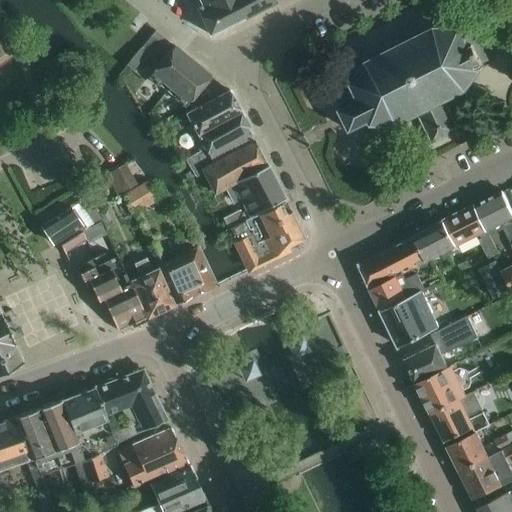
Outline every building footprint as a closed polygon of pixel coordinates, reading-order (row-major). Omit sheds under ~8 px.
[(198,0),(200,4),(195,7),(209,33),(243,16),(235,0),(198,0)] [(235,0),(243,16),(273,1),(272,0),(235,0)] [(464,34),(460,26),(434,26),(365,60),(349,81),(352,85),(341,90),(348,104),(338,108),(349,130),(369,120),(371,124),(397,124),(398,123),(418,113),(432,142),(459,129),(444,99),(466,89),(481,68),(479,64),(488,59),(478,40),(479,39),(474,29),(464,34)] [(152,58),(167,40),(154,29),(139,48),(146,53),(152,58)] [(0,61),(12,53),(0,35),(0,61)] [(166,90),(191,60),(173,45),(162,58),(148,76),(166,90)] [(132,70),(146,53),(139,48),(126,65),(132,70)] [(184,106),(199,87),(209,74),(191,60),(166,90),(184,106)] [(205,99),(224,88),(218,83),(201,92),(205,99)] [(202,168),(214,161),(211,156),(235,142),(253,133),(229,89),(211,99),(186,113),(204,148),(185,158),(193,172),(202,168)] [(215,192),(230,184),(230,183),(267,164),(254,140),(214,161),(202,168),(215,192)] [(118,193),(138,180),(125,161),(106,174),(118,193)] [(226,227),(284,197),(267,164),(230,183),(230,184),(245,211),(240,213),(239,210),(222,219),(226,227)] [(145,180),(122,194),(131,211),(140,206),(136,198),(154,187),(145,180)] [(511,210),(502,190),(474,204),(489,234),(504,226),(511,242),(511,210)] [(285,199),(284,197),(226,227),(227,229),(230,228),(249,266),(248,267),(248,268),(289,248),(287,246),(304,238),(288,205),(282,208),(280,202),(285,199)] [(474,204),(444,220),(456,245),(480,233),(482,237),(489,234),(474,204)] [(70,208),(40,225),(42,228),(52,243),(54,242),(58,239),(61,243),(81,230),(84,228),(70,208)] [(95,208),(86,212),(93,222),(100,219),(95,208)] [(113,220),(101,224),(105,237),(117,232),(113,220)] [(432,257),(441,252),(443,257),(458,249),(456,245),(444,220),(413,235),(426,260),(432,257)] [(64,252),(85,239),(81,230),(61,243),(60,244),(64,252)] [(426,260),(413,235),(358,263),(370,286),(402,271),(405,277),(418,271),(422,281),(440,273),(432,257),(426,260)] [(162,263),(160,258),(163,257),(156,241),(147,245),(157,268),(174,303),(189,296),(189,295),(211,285),(203,267),(193,248),(162,263)] [(493,243),(482,249),(487,259),(494,255),(498,253),(497,252),(493,243)] [(109,259),(105,250),(88,258),(75,265),(86,288),(91,286),(102,309),(106,307),(117,330),(126,325),(146,316),(130,283),(116,256),(109,259)] [(152,272),(145,258),(133,265),(140,278),(130,283),(146,316),(174,303),(157,268),(152,272)] [(511,265),(501,271),(511,291),(511,265)] [(405,277),(402,271),(370,286),(381,309),(426,287),(443,278),(440,273),(422,281),(418,271),(405,277)] [(426,287),(381,309),(399,346),(438,327),(424,297),(447,286),(443,278),(426,287)] [(0,313),(0,370),(22,360),(12,340),(18,337),(6,311),(0,313)] [(423,349),(405,358),(417,383),(448,367),(439,348),(475,330),(468,315),(463,318),(431,333),(436,343),(423,349)] [(448,367),(417,383),(431,411),(459,397),(465,394),(463,389),(453,369),(451,365),(448,367)] [(114,378),(93,386),(107,419),(123,413),(127,424),(129,427),(141,422),(132,404),(154,393),(145,374),(142,368),(136,370),(114,378)] [(115,442),(113,436),(111,432),(107,419),(93,386),(61,398),(72,428),(81,451),(83,458),(99,450),(115,442)] [(459,397),(431,411),(445,440),(472,426),(475,431),(476,430),(490,423),(483,411),(473,390),(465,394),(459,397)] [(127,424),(111,432),(113,436),(115,442),(166,418),(154,394),(154,393),(132,404),(141,422),(129,427),(127,424)] [(81,451),(72,428),(61,398),(37,407),(54,450),(55,449),(61,467),(73,463),(87,506),(98,502),(90,479),(83,458),(81,451)] [(54,450),(37,407),(14,415),(27,450),(30,448),(33,458),(40,474),(61,467),(55,449),(54,450)] [(0,468),(30,458),(27,450),(14,415),(0,420),(0,468)] [(133,484),(168,468),(187,460),(170,426),(132,445),(135,451),(127,455),(129,461),(124,463),(133,484)] [(511,429),(506,433),(494,439),(495,440),(500,451),(511,444),(511,429)] [(465,435),(447,444),(459,469),(460,470),(489,456),(476,430),(475,431),(465,435)] [(474,498),(491,488),(502,483),(511,478),(511,465),(510,461),(511,459),(511,444),(500,451),(460,470),(474,498)] [(99,450),(83,458),(90,479),(107,474),(99,450)] [(45,511),(55,511),(53,508),(40,474),(33,458),(25,461),(45,511)] [(183,511),(206,502),(198,483),(189,464),(170,472),(145,484),(147,489),(153,486),(159,502),(134,511),(183,511)] [(511,511),(511,488),(478,505),(480,511),(511,511)] [(210,511),(206,502),(183,511),(210,511)]
